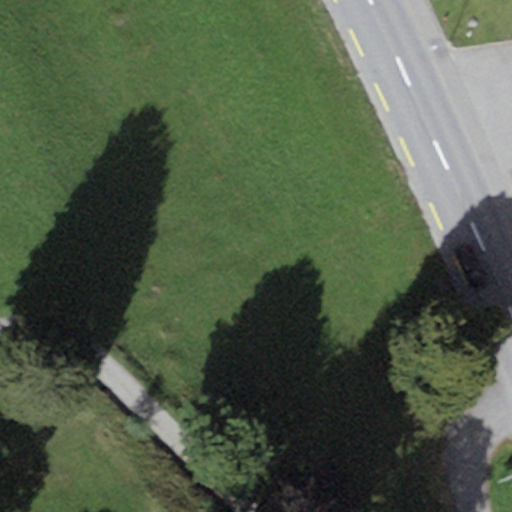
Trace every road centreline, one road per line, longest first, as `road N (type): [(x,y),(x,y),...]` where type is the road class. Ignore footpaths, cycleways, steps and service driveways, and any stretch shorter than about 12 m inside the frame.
road 1 (primary): [(511,311),(370,0)]
road 2 (residential): [(0,330),(50,325),(123,385),(245,511)]
road 3 (residential): [(477,511),(472,440),(511,406)]
